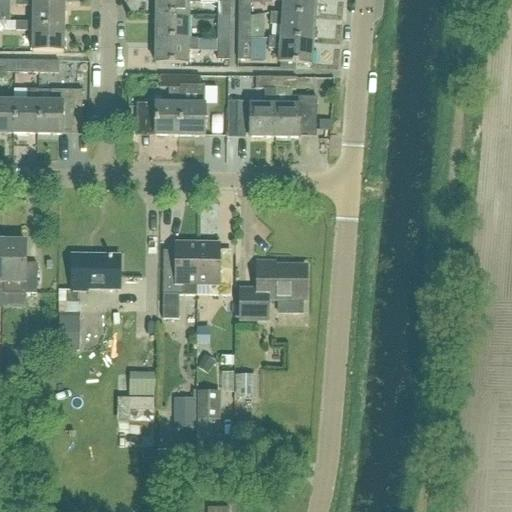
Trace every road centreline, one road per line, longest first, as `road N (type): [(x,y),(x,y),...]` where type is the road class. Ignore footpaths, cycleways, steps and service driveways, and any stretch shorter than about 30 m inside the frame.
road 1 (track): [(421,511),(438,408),(467,0)]
road 2 (unclassified): [(314,511),(328,443),(349,186)]
road 3 (residential): [(349,186),(105,182)]
road 4 (unclassified): [(349,186),(364,0)]
road 5 (residential): [(105,182),(108,0)]
